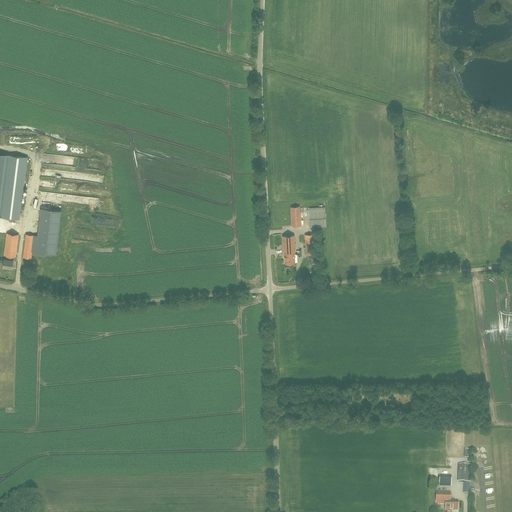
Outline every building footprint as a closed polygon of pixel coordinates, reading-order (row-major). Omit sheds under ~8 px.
[(0,153),(0,216),(20,219),(27,157),(6,155),(0,153)] [(291,207),(292,226),(301,226),(300,206),(291,207)] [(310,228),(326,227),(325,208),(309,209),(310,228)] [(24,258),(31,259),(32,252),(56,254),(61,211),(41,209),(38,236),(34,235),(27,235),(26,234),(24,258)] [(82,213),(82,223),(96,223),(96,213),(82,213)] [(4,259),(3,267),(12,268),(13,260),(11,260),(12,256),(15,257),(18,235),(7,233),(4,255),(7,256),(6,259),(4,259)] [(315,254),(313,234),(305,235),(306,255),(315,254)] [(296,254),(295,254),(294,235),(282,236),(284,256),(285,263),(295,263),(295,262),(297,262),(296,254)] [(470,466),(459,465),(459,482),(470,483),(470,466)] [(439,476),(439,487),(451,487),(451,476),(439,476)] [(436,492),(435,504),(445,504),(445,511),(457,511),(458,501),(450,501),(450,492),(436,492)]
